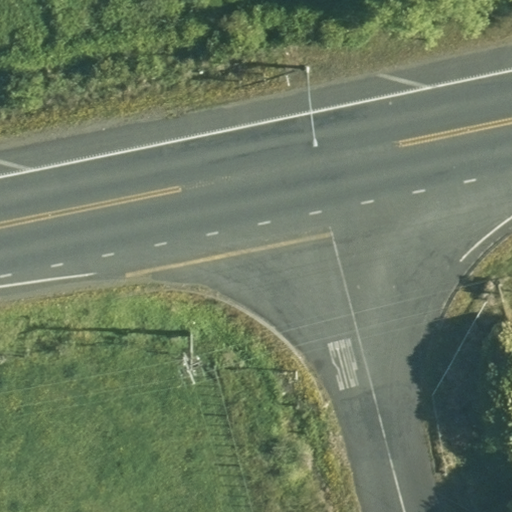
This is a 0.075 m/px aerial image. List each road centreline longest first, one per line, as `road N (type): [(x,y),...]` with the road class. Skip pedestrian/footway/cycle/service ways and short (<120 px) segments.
road 1 (unclassified): [(403,511),(311,163)]
road 2 (trunk): [(0,226),(311,163)]
road 3 (trunk): [(311,163),(511,121)]
